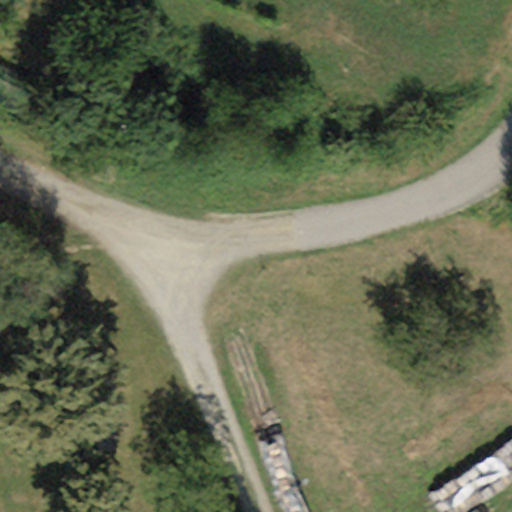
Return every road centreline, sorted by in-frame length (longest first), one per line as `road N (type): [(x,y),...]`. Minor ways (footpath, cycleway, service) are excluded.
road 1 (unclassified): [(159,237),(300,237),(378,223),(463,199),(511,151)]
road 2 (residential): [(159,237),(248,511)]
road 3 (unclassified): [(0,172),(159,237)]
